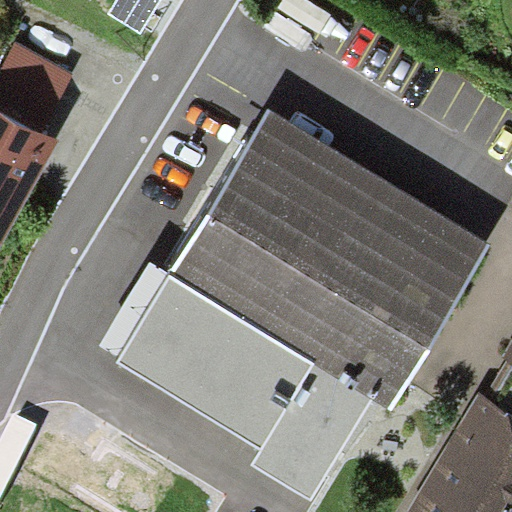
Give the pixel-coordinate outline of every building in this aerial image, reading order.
[(6,82),(63,108),(84,62),(28,36),(6,82)] [(0,229),(0,230),(36,166),(61,122),(0,87),(0,229)] [(170,257),(385,392),(485,232),(270,98),(170,257)] [(511,334),(503,351),(511,355),(511,334)] [(412,503),(427,511),(511,511),(511,403),(478,385),(445,444),(412,503)]
